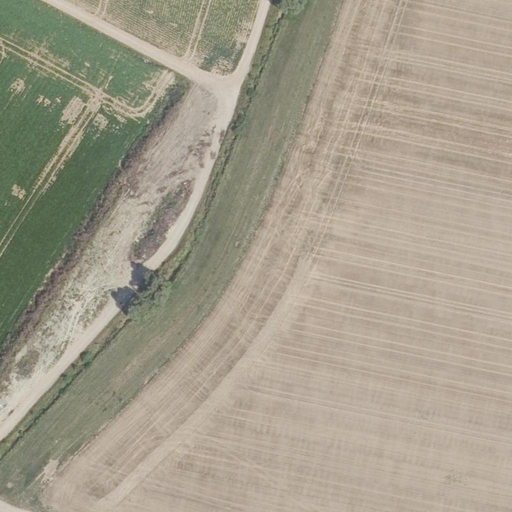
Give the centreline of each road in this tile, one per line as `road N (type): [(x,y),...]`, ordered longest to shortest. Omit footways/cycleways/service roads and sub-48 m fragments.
road 1 (track): [(232,101),(168,238),(0,437)]
road 2 (track): [(232,101),(43,0)]
